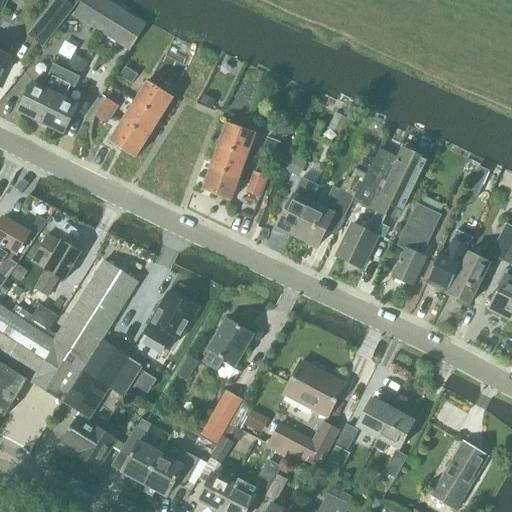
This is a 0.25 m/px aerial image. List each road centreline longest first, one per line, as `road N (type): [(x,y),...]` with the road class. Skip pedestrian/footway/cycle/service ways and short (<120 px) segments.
road 1 (tertiary): [(511,386),(0,140)]
road 2 (track): [(274,0),(511,104)]
